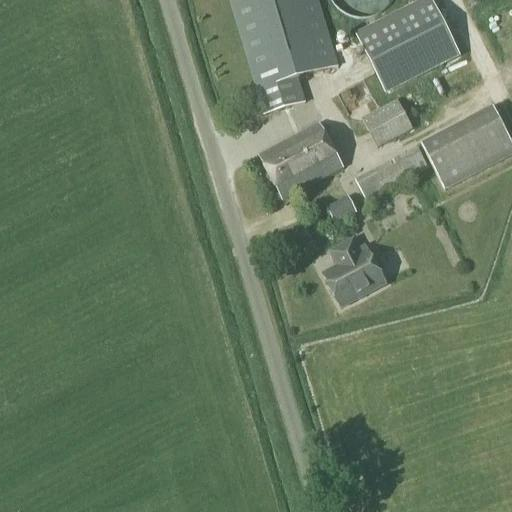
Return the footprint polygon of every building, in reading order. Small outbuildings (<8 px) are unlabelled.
[(227,0),(256,93),(337,69),(316,0),(227,0)] [(330,0),(334,7),(339,12),(346,16),(352,20),(361,21),(369,20),(375,18),(376,18),(384,13),(389,7),(393,1),(393,0),(330,0)] [(356,38),(385,96),(458,60),(430,2),(356,38)] [(498,29),(511,24),(511,14),(495,20),(498,29)] [(507,57),(511,54),(511,42),(509,37),(500,41),(507,57)] [(340,53),(347,68),(357,63),(351,49),(340,53)] [(362,122),(377,151),(411,133),(396,104),(362,122)] [(258,158),(282,203),(342,171),(311,112),(294,121),(302,135),(258,158)] [(419,149),(441,194),(511,158),(511,153),(492,113),(419,149)] [(326,211),(335,227),(356,216),(346,199),(326,211)] [(323,278),(341,311),(386,287),(382,279),(383,274),(379,267),(374,265),(368,254),(361,258),(353,243),(330,256),(338,270),(323,278)]
